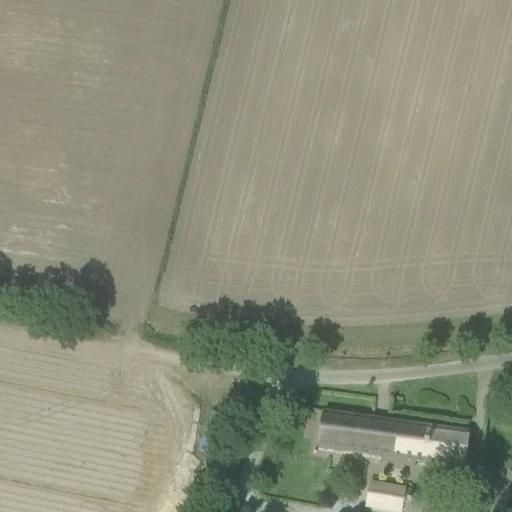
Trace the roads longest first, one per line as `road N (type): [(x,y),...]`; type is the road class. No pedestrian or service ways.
road 1 (unclassified): [(511,360),(326,378),(237,370)]
road 2 (track): [(237,370),(0,328)]
